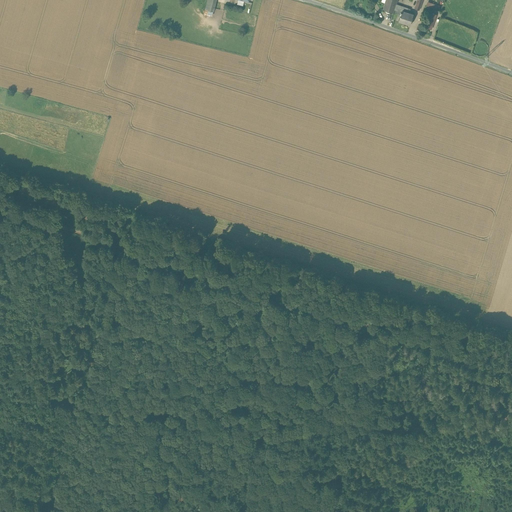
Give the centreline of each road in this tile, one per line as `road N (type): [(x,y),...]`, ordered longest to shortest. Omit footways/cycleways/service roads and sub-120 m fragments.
road 1 (track): [(395,339),(0,212)]
road 2 (track): [(42,511),(121,251)]
road 3 (unclassified): [(303,0),(511,73)]
road 4 (track): [(327,511),(395,339)]
road 5 (track): [(511,375),(395,339)]
